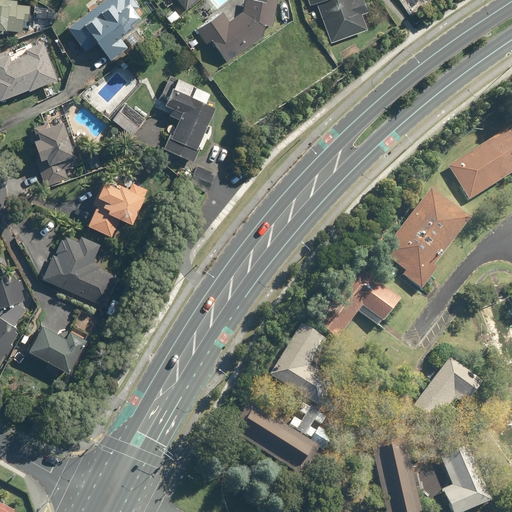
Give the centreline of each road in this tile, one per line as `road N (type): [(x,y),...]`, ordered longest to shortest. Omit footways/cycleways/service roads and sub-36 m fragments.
road 1 (primary): [(92,491),(157,371),(251,230),(376,102),(511,0)]
road 2 (primary): [(511,41),(400,126),(278,251),(191,377),(123,505)]
road 3 (unclassified): [(417,337),(500,239)]
